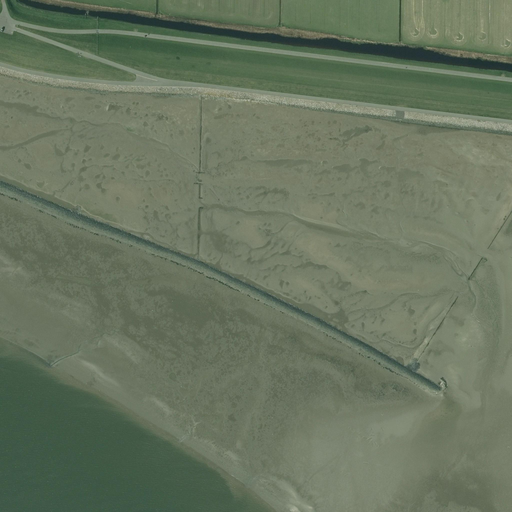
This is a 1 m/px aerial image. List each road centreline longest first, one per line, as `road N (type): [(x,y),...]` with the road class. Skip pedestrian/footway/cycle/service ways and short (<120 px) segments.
road 1 (unclassified): [(511,81),(6,22)]
road 2 (unclassified): [(177,87),(511,125)]
road 3 (unclassified): [(6,22),(177,87)]
road 4 (unclassified): [(0,67),(76,82),(177,87)]
